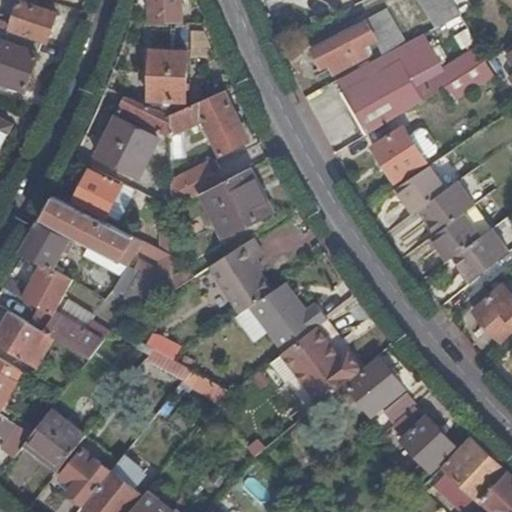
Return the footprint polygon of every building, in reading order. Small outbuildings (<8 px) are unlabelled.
[(182,0),(153,0),(153,19),(182,19),(182,0)] [(462,15),(452,0),(422,0),(440,27),(461,16),(462,15)] [(42,40),(46,42),(56,14),(18,1),(10,24),(0,20),(0,31),(7,34),(8,29),(42,40)] [(386,56),(406,46),(388,11),(368,21),(367,23),(315,50),(324,68),(332,63),(337,73),(370,56),(365,47),(378,41),(386,56)] [(469,27),(455,34),(464,50),(477,42),(469,27)] [(36,54),(42,40),(8,29),(7,34),(4,42),(0,40),(0,83),(23,92),(37,54),(36,54)] [(211,48),(204,30),(191,30),(191,47),(211,48)] [(386,56),(339,81),(344,92),(343,92),(366,136),(369,134),(436,94),(444,90),(488,63),(491,61),(481,45),(445,67),(426,35),(406,46),(386,56)] [(149,98),(186,101),(188,49),(151,48),(149,98)] [(488,63),(444,90),(452,104),(496,77),(488,63)] [(249,140),(225,89),(170,114),(170,135),(183,129),(203,119),(220,154),(249,140)] [(170,112),(126,95),(119,110),(170,137),(170,135),(170,114),(170,112)] [(97,154),(140,176),(144,169),(150,157),(147,155),(157,137),(116,116),(97,154)] [(0,143),(9,126),(0,121),(0,143)] [(397,181),(428,161),(406,127),(375,147),(397,181)] [(423,130),(412,136),(428,161),(439,154),(440,149),(428,131),(423,130)] [(175,159),(190,157),(187,133),(172,134),(175,159)] [(206,162),(171,179),(172,205),(217,182),(206,162)] [(270,210),(249,167),(200,192),(221,234),(270,210)] [(429,167),(398,188),(415,211),(421,207),(439,232),(462,216),(474,207),(456,182),(444,190),(429,167)] [(107,215),(122,185),(90,169),(74,200),(107,215)] [(54,195),(42,218),(90,244),(129,265),(137,247),(141,238),(54,195)] [(172,206),(160,201),(161,248),(173,253),(172,206)] [(439,232),(433,237),(451,261),(455,257),(474,282),(508,254),(491,231),(479,240),(462,216),(439,232)] [(39,223),(23,252),(42,262),(52,267),(62,250),(68,253),(74,243),(39,223)] [(210,265),(240,314),(250,307),(255,303),(273,290),(261,272),(254,262),(260,258),(266,254),(254,236),(212,263),(210,265)] [(138,269),(173,288),(173,276),(173,253),(161,248),(141,238),(137,247),(160,259),(160,269),(140,259),(135,268),(138,269)] [(83,255),(122,277),(129,265),(90,244),(83,255)] [(267,268),(260,258),(254,262),(261,272),(267,268)] [(52,267),(42,262),(26,293),(47,306),(45,311),(54,315),(73,279),(52,267)] [(123,295),(138,269),(135,268),(129,265),(122,277),(115,287),(114,289),(112,291),(120,298),(123,295)] [(173,276),(173,288),(194,275),(188,265),(173,276)] [(6,279),(2,287),(20,297),(23,292),(19,289),(20,287),(6,279)] [(255,303),(250,307),(284,351),(318,325),(328,318),(315,302),(306,308),(284,282),(273,290),(255,303)] [(511,332),(511,291),(506,284),(477,311),(504,340),(511,332)] [(42,357),(54,337),(49,334),(43,330),(10,310),(0,328),(0,341),(26,358),(31,351),(42,357)] [(54,337),(89,358),(102,342),(61,315),(49,334),(54,337)] [(318,325),(284,351),(322,402),(365,367),(349,349),(341,355),(318,325)] [(154,348),(147,358),(186,378),(193,370),(174,359),(154,348)] [(0,408),(22,371),(0,357),(0,408)] [(371,415),(405,389),(380,359),(348,385),(371,415)] [(222,403),(230,393),(213,381),(207,389),(222,403)] [(393,422),(415,403),(407,393),(384,412),(393,422)] [(415,405),(392,426),(403,438),(401,440),(431,472),(456,447),(427,416),(426,417),(415,405)] [(33,434),(25,445),(58,470),(86,434),(51,409),(33,432),(33,434)] [(508,472),(472,439),(444,468),(455,479),(451,483),(455,486),(459,482),(480,503),(508,472)] [(68,492),(84,504),(111,471),(83,449),(61,477),(73,486),(68,492)] [(141,484),(152,473),(130,453),(120,464),(141,484)] [(123,511),(140,493),(112,470),(111,471),(84,504),(92,511),(123,511)] [(480,503),(471,511),(511,511),(511,476),(508,472),(480,503)] [(171,511),(147,492),(129,511),(171,511)]
